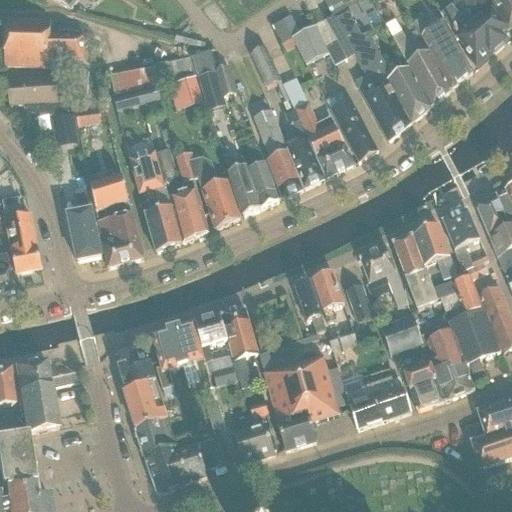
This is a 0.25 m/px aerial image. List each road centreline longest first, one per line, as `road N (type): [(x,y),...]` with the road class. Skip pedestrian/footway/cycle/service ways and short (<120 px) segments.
road 1 (residential): [(72,294),(168,268),(374,173),(511,57)]
road 2 (residential): [(93,372),(120,343),(205,317),(468,202)]
road 3 (residential): [(177,511),(511,389)]
road 4 (residential): [(72,294),(28,170),(0,139)]
road 5 (residential): [(126,511),(93,372)]
